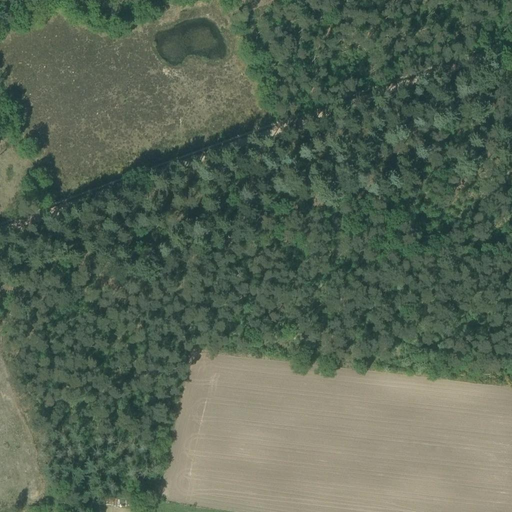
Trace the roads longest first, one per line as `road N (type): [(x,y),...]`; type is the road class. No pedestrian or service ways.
road 1 (track): [(296,124),(0,237)]
road 2 (track): [(511,44),(296,124)]
